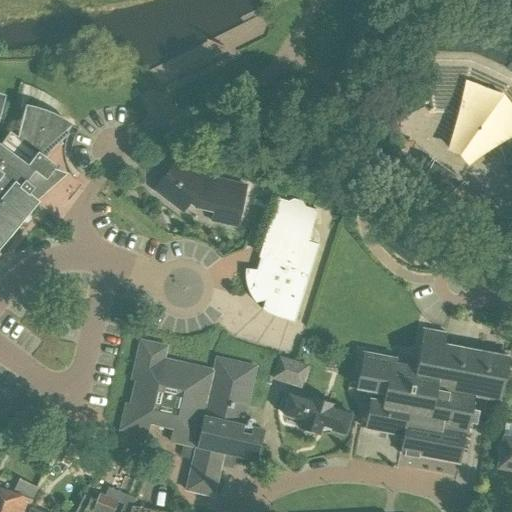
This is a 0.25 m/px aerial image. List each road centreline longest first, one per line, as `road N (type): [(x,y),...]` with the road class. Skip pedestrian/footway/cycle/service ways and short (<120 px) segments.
road 1 (residential): [(224,103),(161,118),(129,140),(88,190),(85,251)]
road 2 (residential): [(455,511),(433,489),(344,473),(281,485),(247,511)]
road 3 (residential): [(112,263),(75,383),(54,387),(0,350)]
